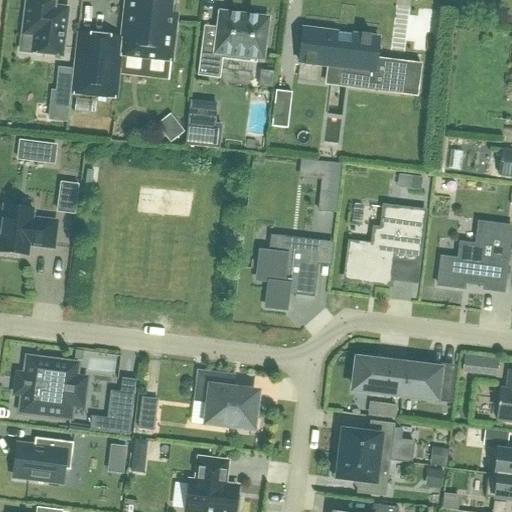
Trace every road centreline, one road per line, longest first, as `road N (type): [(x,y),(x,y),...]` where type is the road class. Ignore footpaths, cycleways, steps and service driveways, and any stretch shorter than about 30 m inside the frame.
road 1 (residential): [(310,362),(0,323)]
road 2 (residential): [(511,343),(359,325),(336,332),(310,362)]
road 3 (residential): [(291,511),(310,362)]
